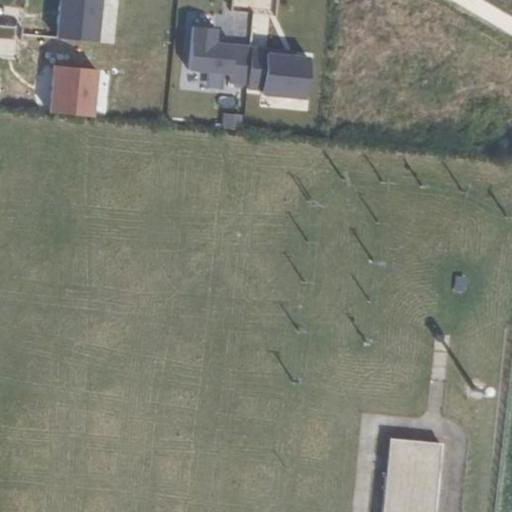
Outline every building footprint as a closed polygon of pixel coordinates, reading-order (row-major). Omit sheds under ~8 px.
[(59,0),(55,38),(95,43),(99,0),(59,0)] [(246,84),(250,48),(213,44),(214,29),(192,26),(188,70),(229,74),(228,83),(246,84)] [(48,113),(91,117),(95,69),(53,65),(48,113)] [(215,94),(214,106),(236,108),(237,96),(215,94)] [(222,128),(242,130),(243,114),(224,113),(222,128)] [(439,511),(443,449),(387,446),(383,511),(439,511)]
